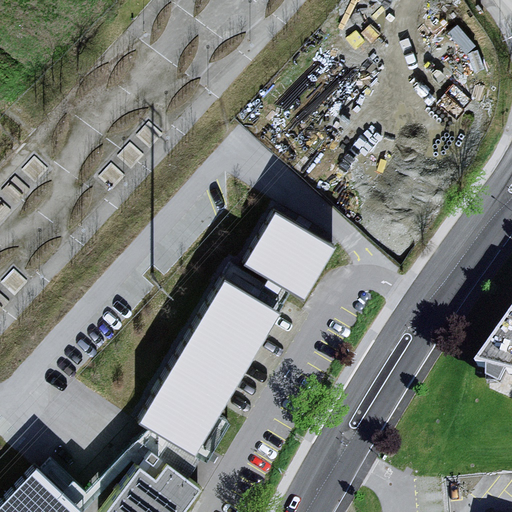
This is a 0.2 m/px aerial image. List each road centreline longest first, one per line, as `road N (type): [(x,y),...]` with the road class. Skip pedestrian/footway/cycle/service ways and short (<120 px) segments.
road 1 (motorway): [(0,261),(243,0)]
road 2 (tertiary): [(457,267),(409,312),(369,368),(347,412),(345,443)]
road 3 (tertiary): [(345,443),(411,360),(457,267)]
road 4 (motorway): [(140,0),(0,147)]
